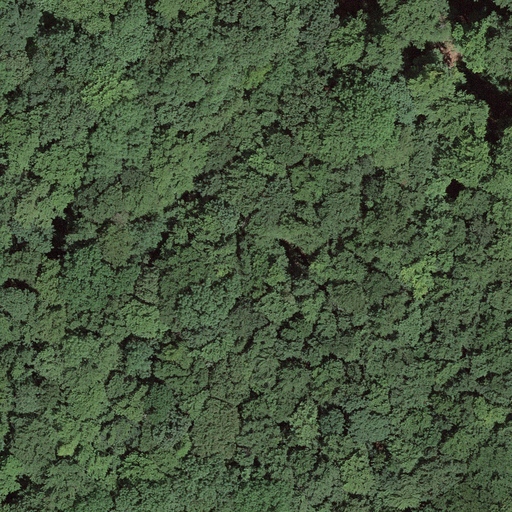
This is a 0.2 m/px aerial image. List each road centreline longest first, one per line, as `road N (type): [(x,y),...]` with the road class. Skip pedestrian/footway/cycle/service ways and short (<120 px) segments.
road 1 (track): [(148,511),(181,458),(228,267),(241,159),(215,0)]
road 2 (track): [(241,159),(286,0)]
